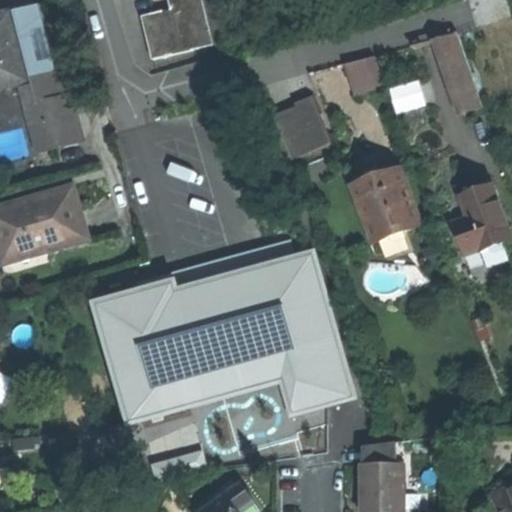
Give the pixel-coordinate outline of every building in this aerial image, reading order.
[(210,0),(175,0),(178,10),(149,16),(159,60),(233,42),(228,23),(216,26),(210,0)] [(210,0),(216,26),(228,23),(223,0),(210,0)] [(52,29),(46,6),(0,18),(0,89),(17,85),(19,92),(26,91),(31,108),(39,106),(70,97),(52,29)] [(447,40),(470,109),(488,103),(465,34),(447,40)] [(392,88),(380,57),(351,65),(359,97),(392,88)] [(390,90),(399,114),(428,103),(419,78),(390,90)] [(70,97),(39,106),(44,127),(51,125),(57,147),(90,139),(82,110),(78,95),(70,97)] [(299,161),(338,145),(318,96),(300,103),(302,108),(291,112),(281,116),(299,161)] [(139,160),(125,164),(132,187),(146,183),(139,160)] [(410,173),(363,190),(384,246),(430,229),(410,173)] [(511,248),(511,208),(504,187),(486,194),(472,199),(480,221),(465,226),(476,258),(491,252),(493,255),(511,248)] [(80,188),(1,211),(14,254),(52,243),(54,250),(94,238),(87,213),(80,188)] [(247,277),(182,294),(199,356),(200,356),(261,340),(265,354),(342,333),(322,256),(247,277)] [(179,285),(182,294),(247,277),(243,264),(178,281),(179,285)] [(182,294),(179,285),(167,278),(161,290),(106,304),(116,342),(120,341),(140,417),(213,397),(206,370),(203,370),(199,356),(182,294)] [(200,356),(199,356),(203,370),(206,370),(265,354),(261,340),(200,356)] [(0,380),(0,401),(4,403),(14,377),(3,373),(0,380)] [(255,414),(226,422),(231,439),(260,431),(255,414)] [(453,462),(453,438),(441,439),(442,462),(453,462)] [(371,450),(371,467),(402,468),(402,450),(371,450)] [(402,468),(371,467),(371,492),(370,511),(412,511),(413,468),(402,468)] [(268,511),(250,485),(236,495),(247,511),(268,511)] [(211,511),(247,511),(236,495),(221,505),(211,511)] [(198,511),(211,511),(221,505),(217,499),(198,511)]
